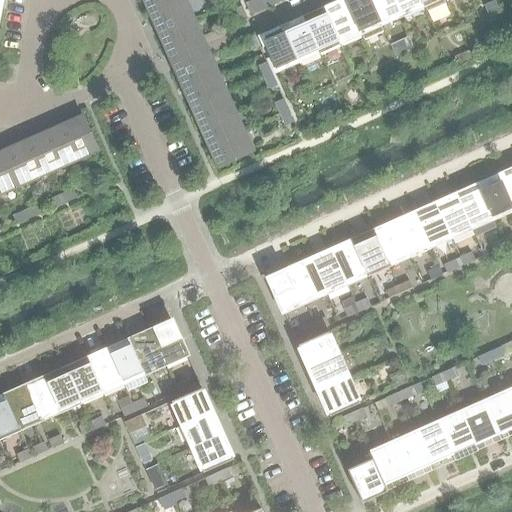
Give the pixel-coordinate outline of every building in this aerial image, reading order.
[(143,0),(150,15),(183,0),(143,0)] [(150,15),(158,34),(192,19),(183,0),(150,15)] [(252,0),(245,4),(250,15),(257,12),(252,0)] [(265,9),(261,0),(253,0),(252,0),(257,12),(265,9)] [(270,0),(261,0),(265,9),(273,5),(270,0)] [(369,0),(345,0),(344,1),(358,31),(362,40),(383,31),(379,22),(369,0)] [(394,0),(369,0),(379,22),(400,13),(394,0)] [(419,0),(394,0),(400,13),(421,4),(419,0)] [(344,1),(323,10),(337,41),(358,31),(344,1)] [(238,22),(246,18),(241,6),(233,10),(238,22)] [(323,10),(303,19),(316,50),(337,41),(323,10)] [(192,19),(158,34),(167,53),(200,39),(192,19)] [(296,59),(316,50),(303,19),(282,28),(296,59)] [(274,69),(296,59),(282,28),(260,38),(274,69)] [(251,51),(259,47),(254,36),(246,39),(251,51)] [(170,61),(175,71),(208,56),(204,47),(200,39),(167,53),(170,61)] [(411,49),(407,42),(399,46),(402,53),(411,49)] [(175,71),(183,90),(217,75),(208,56),(175,71)] [(263,77),(271,73),(266,62),(258,66),(263,77)] [(268,88),(276,85),(271,73),(263,77),(268,88)] [(225,94),(217,75),(183,90),(192,109),(225,94)] [(233,113),(225,94),(192,109),(200,128),(233,113)] [(279,115),(287,111),(282,100),(274,103),(279,115)] [(284,126),(292,122),(287,111),(279,115),(284,126)] [(242,132),(233,113),(200,128),(208,147),(242,132)] [(73,121),(54,130),(69,163),(88,154),(73,121)] [(54,130),(35,138),(50,171),(69,163),(54,130)] [(250,151),(242,132),(208,147),(217,166),(250,151)] [(35,138),(17,146),(31,180),(50,171),(35,138)] [(31,180),(17,146),(0,153),(0,159),(13,188),(31,180)] [(0,193),(13,188),(0,159),(0,193)] [(511,207),(511,170),(498,177),(511,207)] [(498,177),(477,186),(491,217),(511,207),(498,177)] [(91,191),(103,186),(99,178),(87,183),(91,191)] [(470,226),(491,217),(477,186),(456,195),(470,226)] [(65,203),(76,198),(73,190),(61,195),(65,203)] [(65,203),(61,195),(50,200),(53,208),(65,203)] [(456,195),(435,204),(449,235),(470,226),(456,195)] [(428,245),(449,235),(435,204),(414,214),(428,245)] [(27,220),(39,215),(35,207),(24,212),(27,220)] [(27,220),(24,212),(12,217),(16,225),(27,220)] [(428,245),(414,214),(393,223),(407,254),(428,245)] [(386,263),(407,254),(393,223),(372,232),(386,263)] [(386,263),(372,232),(352,242),(365,272),(386,263)] [(511,234),(511,235),(501,240),(504,248),(511,244),(511,234)] [(504,248),(501,240),(489,245),(493,253),(504,248)] [(344,282),(365,272),(352,242),(331,251),(344,282)] [(331,251),(310,260),(324,291),(344,282),(331,251)] [(462,266),(474,261),(470,253),(459,258),(462,266)] [(303,300),(324,291),(310,260),(289,269),(303,300)] [(446,273),(458,268),(454,260),(443,265),(446,273)] [(430,280),(441,275),(438,267),(426,273),(430,280)] [(303,300),(289,269),(267,279),(281,310),(303,300)] [(408,281),(396,286),(400,294),(411,289),(408,281)] [(400,294),(396,286),(385,291),(388,299),(400,294)] [(343,310),(355,305),(352,298),(340,303),(343,310)] [(366,299),(355,305),(358,312),(369,307),(366,299)] [(358,312),(355,305),(343,310),(347,318),(358,312)] [(324,318),(313,323),(316,331),(328,326),(324,318)] [(149,332),(163,363),(184,353),(171,322),(149,332)] [(316,331),(313,323),(301,328),(305,336),(316,331)] [(149,332),(128,341),(142,372),(163,363),(149,332)] [(308,370),(338,357),(327,333),(297,346),(308,370)] [(381,351),(389,348),(384,336),(376,340),(381,351)] [(107,350),(121,381),(142,372),(128,341),(107,350)] [(501,347),(489,352),(493,360),(504,355),(501,347)] [(107,350),(86,360),(100,390),(121,381),(107,350)] [(493,360),(489,352),(478,357),(482,365),(493,360)] [(348,380),(338,357),(308,370),(318,393),(348,380)] [(66,369),(79,400),(100,390),(86,360),(66,369)] [(455,367),(443,373),(447,380),(458,375),(455,367)] [(66,369),(45,378),(58,409),(79,400),(66,369)] [(405,383),(400,372),(389,377),(394,388),(405,383)] [(447,380),(443,373),(432,378),(435,386),(447,380)] [(24,387),(38,418),(58,409),(45,378),(24,387)] [(173,385),(176,393),(188,388),(184,380),(173,385)] [(348,380),(318,393),(329,417),(359,404),(348,380)] [(176,393),(173,385),(161,390),(165,398),(176,393)] [(24,387),(3,397),(17,428),(38,418),(24,387)] [(409,388),(397,393),(401,401),(412,396),(409,388)] [(181,426),(211,413),(201,389),(171,402),(181,426)] [(497,435),(511,428),(511,405),(506,392),(483,403),(497,435)] [(401,401),(397,393),(386,398),(389,406),(401,401)] [(0,397),(0,434),(17,428),(3,397),(0,397)] [(117,402),(120,409),(131,404),(128,397),(117,402)] [(143,399),(131,404),(135,412),(146,407),(143,399)] [(483,403),(460,413),(474,445),(497,435),(483,403)] [(123,417),(135,412),(131,404),(120,409),(123,417)] [(362,408),(351,413),(355,421),(366,416),(362,408)] [(181,426),(192,449),(222,436),(211,413),(181,426)] [(355,421),(351,413),(340,419),(343,426),(355,421)] [(451,455),(474,445),(460,413),(437,423),(451,455)] [(139,416),(124,423),(129,434),(144,427),(139,416)] [(101,417),(89,422),(93,430),(104,425),(101,417)] [(93,430),(89,422),(78,428),(81,435),(93,430)] [(437,423),(414,434),(428,466),(451,455),(437,423)] [(405,476),(428,466),(414,434),(391,444),(405,476)] [(47,441),(51,449),(62,444),(59,436),(47,441)] [(232,460),(222,436),(192,449),(202,473),(232,460)] [(31,448),(35,456),(47,451),(43,443),(31,448)] [(367,455),(369,460),(370,460),(382,486),(384,485),(405,476),(391,444),(367,455)] [(15,455),(19,463),(31,458),(27,450),(15,455)] [(151,460),(147,452),(139,455),(142,464),(151,460)] [(97,453),(91,461),(98,466),(104,458),(97,453)] [(387,492),(384,485),(382,486),(370,460),(369,460),(346,470),(352,483),(350,484),(350,485),(352,484),(361,504),(387,492)] [(158,465),(146,470),(155,490),(166,485),(158,465)] [(227,469),(216,474),(219,482),(230,477),(227,469)] [(219,482),(216,474),(204,479),(208,487),(219,482)] [(169,495),(173,503),(184,498),(181,490),(169,495)] [(173,503),(169,495),(158,500),(161,508),(173,503)]
